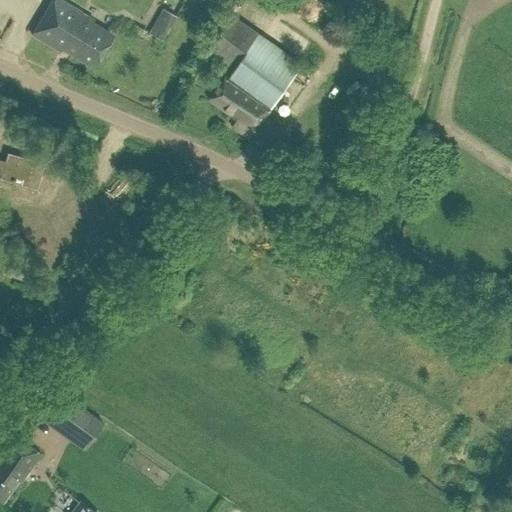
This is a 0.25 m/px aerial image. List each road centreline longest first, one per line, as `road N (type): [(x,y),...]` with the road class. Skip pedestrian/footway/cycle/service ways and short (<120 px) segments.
road 1 (residential): [(0,369),(226,163)]
road 2 (unclassified): [(365,244),(435,0)]
road 3 (unclassified): [(226,163),(0,64)]
road 4 (unclassified): [(511,332),(365,244)]
road 5 (unclassified): [(365,244),(226,163)]
